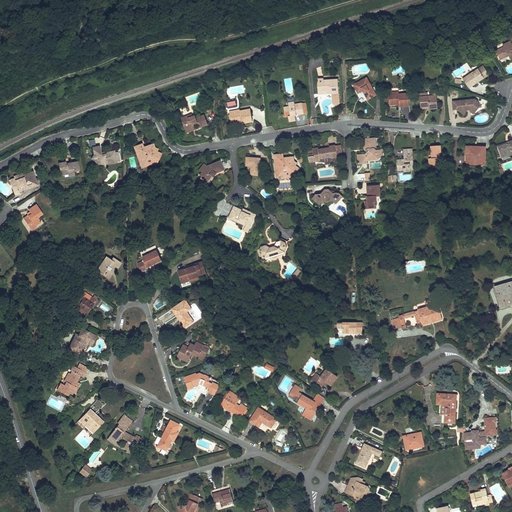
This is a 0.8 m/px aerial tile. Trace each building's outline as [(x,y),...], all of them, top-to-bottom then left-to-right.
[(511,36),(509,37),(511,41),(502,44),(503,47),(496,49),(500,59),(504,58),(508,56),(507,54),(511,52),(511,36)] [(463,79),(468,88),(482,80),(489,75),(485,68),(480,71),(478,69),(463,79)] [(331,93),(332,93),(339,93),(339,92),(339,79),(324,80),(324,78),(319,78),(319,82),(318,84),(318,91),(324,91),(325,92),(331,91),(331,93)] [(377,95),(367,78),(354,85),(359,93),(363,91),(365,90),(366,92),(364,93),(368,100),(377,95)] [(409,93),(399,94),(400,104),(400,107),(405,106),(410,106),(409,93)] [(397,104),(400,104),(399,94),(388,95),(389,105),(397,104)] [(429,96),(420,97),(421,107),(429,106),(429,108),(434,108),(438,108),(437,95),(429,96)] [(475,98),(456,101),(457,108),(459,110),(466,109),(466,108),(470,108),(477,108),(478,107),(478,100),(475,98)] [(295,105),(294,101),(288,102),(289,107),(290,116),(288,116),(289,122),(296,120),(295,115),(295,114),(297,113),(298,114),(304,114),(302,103),(295,105)] [(253,121),(251,109),(240,111),(240,110),(235,111),(235,113),(230,114),(231,123),(242,121),(242,123),(243,123),(247,123),(253,121)] [(207,125),(204,115),(195,118),(193,119),(192,117),(191,114),(181,118),(187,134),(196,130),(195,129),(194,126),(198,125),(199,128),(199,129),(204,127),(203,126),(207,125)] [(375,149),(377,149),(376,137),(371,137),(365,138),(365,143),(366,148),(368,148),(375,148),(375,149)] [(511,140),(508,141),(509,144),(507,144),(507,143),(499,146),(500,151),(502,150),(504,155),(507,154),(508,156),(511,154),(511,140)] [(154,149),(153,145),(151,146),(147,148),(148,149),(147,149),(148,153),(145,154),(143,149),(142,146),(135,148),(142,166),(145,165),(149,165),(153,164),(154,166),(157,164),(161,155),(157,153),(158,151),(154,149)] [(337,157),(335,145),(329,146),(329,147),(324,148),(318,149),(320,158),(331,157),(331,158),(337,157)] [(442,157),(441,145),(436,145),(431,146),(432,158),(429,158),(430,164),(432,164),(440,163),(439,157),(442,157)] [(485,164),(486,146),(474,145),(467,145),(466,164),(485,164)] [(116,163),(114,152),(104,154),(104,155),(100,156),(100,155),(98,147),(93,148),(91,149),(92,156),(94,157),(95,161),(94,162),(95,167),(100,166),(104,169),(107,165),(116,163)] [(312,150),(313,154),(314,161),(320,160),(320,158),(318,149),(318,148),(312,149),(312,150)] [(375,148),(368,148),(368,152),(367,152),(367,153),(358,154),(359,160),(362,163),(368,162),(368,159),(368,157),(372,157),(374,159),(379,159),(382,154),(382,148),(377,149),(375,149),(375,148)] [(414,168),(413,148),(408,149),(404,149),(405,158),(405,160),(401,161),(401,165),(401,168),(405,168),(405,169),(405,171),(411,171),(411,168),(414,168)] [(280,155),(275,155),(276,172),(281,171),(283,173),(287,173),(288,175),(293,174),(298,168),(294,165),(296,163),(293,161),(293,157),(287,158),(287,160),(285,160),(286,163),(283,164),(282,158),(282,155),(280,155)] [(260,163),(260,158),(253,157),(247,157),(246,166),(251,166),(251,174),(259,174),(260,168),(260,163)] [(442,167),(442,157),(439,157),(440,163),(432,164),(433,167),(442,167)] [(223,170),(219,161),(211,164),(205,167),(200,173),(198,176),(207,182),(210,176),(213,172),(215,173),(223,170)] [(77,172),(75,163),(67,164),(67,166),(64,167),(63,165),(63,163),(60,163),(56,164),(57,170),(59,170),(60,176),(66,175),(72,174),(71,173),(77,172)] [(14,181),(13,179),(8,181),(13,195),(19,193),(18,190),(30,186),(30,183),(34,182),(31,173),(21,177),(22,178),(14,181)] [(19,193),(36,187),(34,182),(30,183),(30,186),(18,190),(19,193)] [(368,189),(368,196),(377,195),(381,195),(380,184),(367,185),(368,189)] [(332,193),(328,189),(323,190),(320,194),(314,195),(312,197),(314,198),(315,202),(318,205),(320,203),(322,201),(324,201),(326,200),(328,201),(331,200),(332,202),(334,203),(337,200),(337,197),(339,195),(337,192),(334,193),(332,193)] [(377,195),(368,196),(369,205),(377,204),(377,195)] [(41,214),(34,205),(26,210),(27,212),(29,215),(27,216),(26,215),(21,219),(24,222),(27,227),(31,224),(33,227),(39,222),(36,217),(41,214)] [(238,208),(234,207),(231,215),(235,216),(235,218),(246,224),(245,227),(244,229),(249,231),(256,215),(252,213),(251,215),(243,212),(243,211),(238,208)] [(235,216),(231,215),(229,219),(245,227),(246,224),(235,218),(235,216)] [(266,258),(285,252),(288,247),(287,243),(282,240),(280,241),(277,241),(275,246),(271,247),(266,244),(262,246),(260,250),(261,255),(266,258)] [(162,261),(157,251),(143,257),(144,261),(138,264),(142,272),(146,270),(148,269),(148,268),(162,261)] [(111,260),(106,257),(97,270),(104,274),(103,275),(109,279),(111,276),(117,268),(118,269),(122,263),(113,257),(111,260)] [(207,273),(203,261),(185,267),(186,268),(200,264),(203,274),(207,273)] [(203,274),(200,264),(186,268),(186,269),(179,271),(181,278),(182,283),(190,281),(190,279),(198,277),(198,276),(203,274)] [(511,304),(511,282),(495,287),(501,308),(511,304)] [(84,298),(81,296),(78,301),(80,303),(78,306),(77,307),(85,313),(89,307),(91,308),(92,306),(95,303),(85,296),(84,298)] [(166,303),(164,300),(156,305),(158,308),(166,303)] [(191,309),(185,300),(173,309),(181,321),(185,327),(194,322),(187,312),(191,309)] [(443,319),(438,303),(418,309),(418,310),(399,316),(400,318),(392,320),(394,329),(402,327),(403,330),(407,329),(406,325),(404,325),(403,319),(404,319),(404,317),(415,314),(419,326),(422,325),(423,326),(430,323),(443,319)] [(102,304),(100,308),(107,313),(109,309),(102,304)] [(354,332),(363,332),(363,323),(343,322),(343,323),(338,323),(338,324),(336,324),(336,327),(338,327),(338,328),(343,328),(343,333),(352,333),(354,333),(354,332)] [(97,334),(83,327),(79,334),(76,332),(73,337),(75,338),(71,347),(77,351),(79,346),(80,347),(87,336),(94,339),(95,337),(97,334)] [(94,339),(87,336),(80,347),(79,346),(77,351),(80,352),(87,340),(92,342),(94,339)] [(212,347),(201,341),(200,344),(197,343),(195,346),(191,344),(189,348),(184,345),(178,357),(184,360),(187,361),(191,355),(193,352),(195,353),(194,354),(204,359),(206,354),(207,353),(209,354),(212,347)] [(195,353),(193,352),(191,355),(203,360),(204,359),(194,354),(195,353)] [(85,372),(87,367),(80,363),(77,368),(85,372)] [(79,388),(75,386),(77,382),(80,376),(83,377),(85,374),(86,372),(85,372),(77,368),(73,365),(70,371),(72,372),(71,374),(67,382),(65,385),(61,383),(57,390),(68,396),(70,393),(75,396),(79,388)] [(336,375),(327,369),(321,377),(319,375),(314,382),(321,387),(324,384),(321,382),(323,379),(326,381),(331,385),(333,383),(334,381),(333,380),(336,375)] [(209,382),(211,378),(205,375),(205,376),(200,374),(197,375),(197,374),(185,378),(189,389),(194,388),(193,386),(200,384),(201,382),(204,384),(203,385),(211,388),(210,390),(216,392),(217,388),(216,388),(218,385),(214,383),(213,383),(209,382)] [(220,382),(211,378),(209,382),(213,383),(214,383),(218,385),(216,388),(217,388),(220,382)] [(301,389),(295,385),(290,395),(295,398),(293,400),(307,408),(303,415),(312,420),(315,414),(318,409),(315,407),(317,403),(313,401),(299,392),(301,389)] [(236,404),(240,398),(230,392),(228,395),(224,401),(224,402),(221,405),(227,409),(230,411),(234,405),(233,405),(234,403),(236,404)] [(318,393),(314,398),(322,402),(324,398),(318,393)] [(446,402),(446,404),(446,407),(445,413),(445,415),(445,422),(455,423),(457,394),(452,394),(452,395),(452,396),(449,395),(443,394),(438,394),(437,401),(446,402)] [(52,398),(49,404),(60,409),(62,403),(52,398)] [(100,402),(98,399),(92,406),(98,411),(104,405),(100,402)] [(235,414),(240,406),(236,404),(234,403),(233,405),(234,405),(230,411),(235,414)] [(240,418),(247,408),(241,404),(240,406),(235,414),(240,418)] [(276,419),(259,408),(251,421),(256,424),(259,426),(263,421),(272,427),(272,426),(276,420),(276,419)] [(104,422),(90,409),(89,410),(103,423),(104,422)] [(103,423),(89,410),(84,414),(85,415),(81,420),(93,432),(97,428),(98,428),(103,423)] [(128,418),(124,415),(118,422),(119,423),(109,438),(115,442),(120,435),(123,437),(122,438),(127,441),(124,449),(126,450),(125,451),(126,451),(126,452),(130,454),(135,445),(137,445),(139,442),(140,442),(142,438),(136,435),(135,437),(125,432),(132,421),(128,418)] [(496,422),(496,418),(491,418),(485,418),(486,435),(497,434),(497,430),(495,430),(495,422),(496,422)] [(93,432),(81,420),(79,421),(92,434),(93,432)] [(171,420),(157,446),(166,451),(171,441),(173,442),(181,425),(177,423),(171,420)] [(480,432),(465,433),(465,440),(472,440),(472,442),(465,443),(466,450),(481,449),(481,445),(487,445),(487,437),(480,437),(480,432)] [(424,446),(421,433),(409,435),(404,436),(407,450),(424,446)] [(81,434),(76,439),(86,448),(90,443),(81,434)] [(198,439),(196,445),(207,449),(210,443),(198,439)] [(383,451),(365,443),(358,457),(355,464),(366,468),(372,454),(380,457),(383,451)] [(101,454),(97,451),(89,461),(93,464),(101,454)] [(86,477),(91,470),(84,465),(82,468),(85,471),(83,475),(86,477)] [(356,478),(355,477),(351,481),(350,483),(354,485),(355,486),(354,487),(357,490),(355,493),(347,489),(346,493),(354,497),(354,498),(359,500),(360,498),(362,494),(364,492),(366,494),(367,495),(372,491),(369,485),(367,487),(365,484),(365,482),(362,481),(363,479),(359,477),(356,478)] [(354,485),(350,483),(349,485),(347,489),(355,493),(357,490),(354,487),(355,486),(354,485)] [(234,501),(231,489),(222,492),(221,488),(217,489),(212,491),(215,502),(221,501),(223,506),(228,504),(228,503),(234,501)] [(488,495),(487,490),(481,491),(478,492),(474,493),(477,504),(489,501),(489,503),(493,502),(491,495),(488,495)] [(489,503),(489,501),(477,504),(474,493),(471,494),(473,506),(489,503)] [(199,510),(201,505),(201,504),(203,499),(200,498),(194,495),(191,494),(189,499),(191,500),(188,505),(187,505),(186,505),(185,504),(178,506),(180,511),(187,511),(190,511),(191,511),(194,511),(196,508),(199,510)] [(343,507),(342,503),(335,505),(336,511),(347,511),(347,507),(343,507)]
